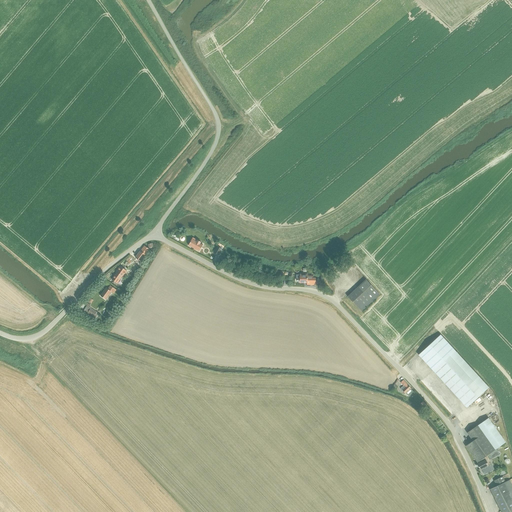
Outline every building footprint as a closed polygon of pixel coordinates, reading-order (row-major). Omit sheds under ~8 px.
[(199,251),(203,245),(200,244),(201,243),(197,241),(197,242),(192,239),(189,245),(199,251)] [(219,256),(222,249),(217,246),(214,253),(219,256)] [(140,251),(135,257),(141,262),(146,255),(140,251)] [(123,277),(127,271),(126,270),(126,269),(124,268),(123,268),(121,266),(116,272),(117,273),(112,280),(117,283),(119,280),(121,276),(123,277)] [(307,283),(307,284),(317,284),(318,281),(315,281),(315,280),(314,280),(314,278),(312,278),(312,276),(308,276),(308,275),(300,274),(300,275),(297,275),(296,280),(297,280),(297,281),(298,281),(298,280),(300,280),(303,281),(303,283),(307,283)] [(361,311),(380,294),(366,279),(348,296),(361,311)] [(108,289),(106,288),(100,296),(106,300),(111,292),(113,293),(115,289),(110,285),(108,289)] [(89,314),(87,316),(92,319),(93,317),(94,317),(97,319),(100,314),(97,312),(91,308),(88,313),(89,314)] [(489,387),(455,350),(440,334),(418,355),(467,408),(489,387)] [(403,380),(401,382),(404,386),(400,389),(405,394),(406,393),(409,396),(414,392),(411,388),(403,380)] [(467,445),(466,446),(468,449),(477,462),(478,463),(478,464),(481,469),(484,474),(494,469),(491,464),(488,456),(489,455),(489,454),(495,450),(505,443),(488,418),(478,425),(467,433),(473,441),(467,445)] [(494,480),(496,486),(505,482),(503,476),(494,480)] [(510,511),(511,511),(511,484),(510,480),(505,482),(496,486),(490,489),(501,511),(510,511)]
